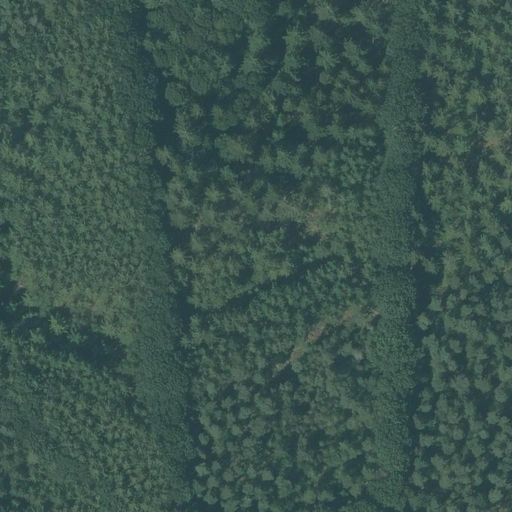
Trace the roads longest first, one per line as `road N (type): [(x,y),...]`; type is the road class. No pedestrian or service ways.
road 1 (track): [(375,511),(394,0)]
road 2 (track): [(408,5),(396,511)]
